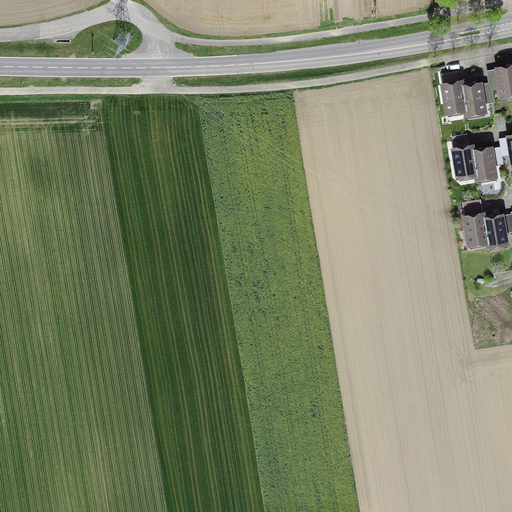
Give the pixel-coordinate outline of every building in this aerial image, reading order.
[(511,93),(511,65),(497,68),(502,95),(511,93)] [(466,109),(462,86),(461,81),(443,84),(447,111),(466,109)] [(462,86),(466,109),(466,113),(485,110),(480,83),(462,86)] [(476,173),(473,150),(472,146),(453,149),(458,176),(476,173)] [(473,150),(476,173),(477,178),(495,175),(491,147),(473,150)] [(487,240),(484,218),(483,213),(464,216),(469,243),(487,240)] [(484,218),(487,240),(488,245),(507,242),(502,215),(484,218)]
